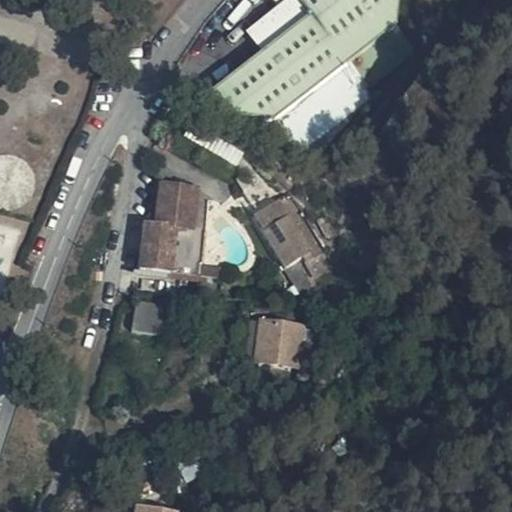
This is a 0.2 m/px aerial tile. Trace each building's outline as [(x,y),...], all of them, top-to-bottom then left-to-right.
[(401,0),(300,0),(309,12),(203,88),(220,112),(273,119),(351,63),(400,27),(401,0)] [(417,50),(400,27),(351,63),(368,85),(417,50)] [(205,284),(228,290),(238,261),(220,256),(232,209),(213,188),(191,182),(177,221),(161,219),(146,266),(205,284)] [(322,242),(330,263),(337,258),(305,203),(300,206),(322,242)] [(322,242),(300,206),(295,209),(317,245),(322,242)] [(270,223),(292,260),(317,245),(295,209),(270,223)] [(303,279),(330,263),(322,242),(317,245),(292,260),(303,279)] [(205,284),(201,296),(227,295),(228,290),(205,284)] [(201,296),(199,303),(214,303),(224,303),(227,295),(201,296)] [(137,330),(150,329),(149,301),(136,302),(137,330)] [(308,322),(262,316),(254,358),(300,364),(308,322)]
